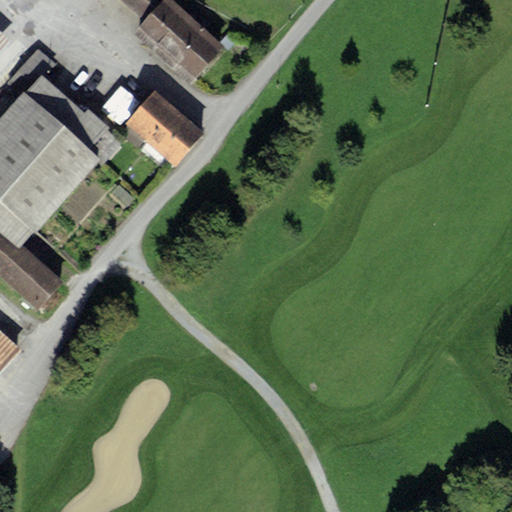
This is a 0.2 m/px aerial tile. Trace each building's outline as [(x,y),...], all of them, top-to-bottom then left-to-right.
[(121,0),(145,21),(164,0),(121,0)] [(225,47),(172,0),(164,0),(145,21),(135,33),(191,84),(194,81),(225,47)] [(0,58),(15,42),(0,29),(0,58)] [(37,49),(13,76),(27,88),(50,60),(37,49)] [(83,110),(41,74),(0,119),(0,233),(19,250),(99,159),(104,163),(121,143),(107,130),(110,127),(86,106),(83,110)] [(204,131),(155,90),(127,123),(176,164),(204,131)] [(19,250),(0,233),(0,278),(41,313),(62,288),(19,250)] [(0,372),(18,352),(0,334),(0,372)]
